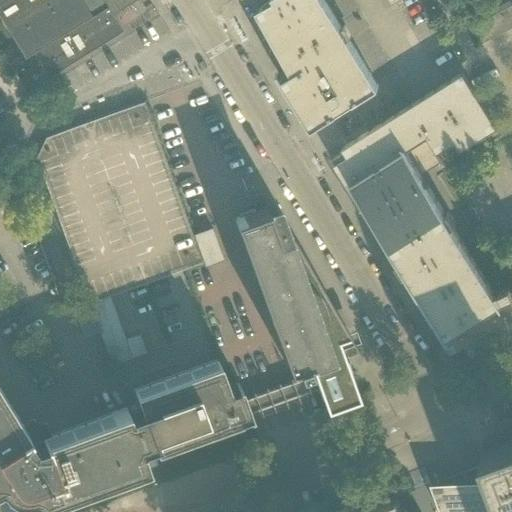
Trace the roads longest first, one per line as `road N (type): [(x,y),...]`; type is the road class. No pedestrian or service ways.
road 1 (residential): [(442,411),(189,0)]
road 2 (unclassified): [(222,511),(442,411)]
